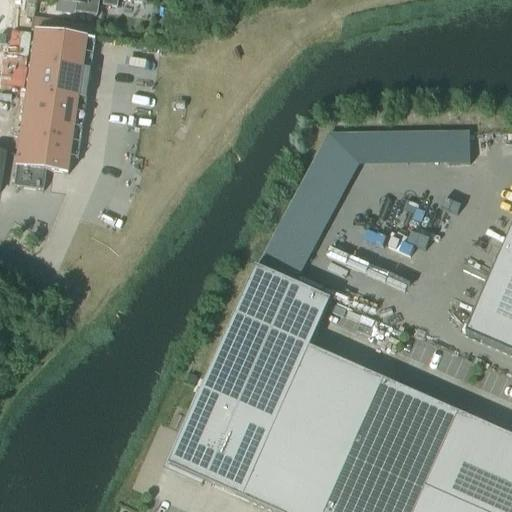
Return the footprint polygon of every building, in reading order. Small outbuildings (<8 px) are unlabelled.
[(0,0),(0,67),(11,0),(0,0)] [(55,0),(55,3),(83,7),(82,14),(97,17),(99,0),(55,0)] [(103,0),(102,7),(117,9),(118,1),(147,5),(147,0),(103,0)] [(65,38),(67,24),(33,19),(31,33),(36,34),(65,38)] [(95,42),(36,34),(32,64),(91,72),(95,42)] [(86,102),(91,72),(32,64),(27,93),(86,102)] [(82,132),(86,102),(27,93),(23,123),(52,127),(82,132)] [(106,104),(105,113),(123,115),(124,106),(106,104)] [(45,173),(52,127),(23,123),(14,189),(43,193),(46,173),(45,173)] [(78,162),(82,132),(52,127),(45,173),(46,173),(68,176),(70,161),(78,162)] [(470,166),(469,137),(449,138),(449,167),(470,166)] [(115,224),(116,190),(100,189),(99,224),(115,224)] [(511,229),(465,335),(511,356),(511,229)] [(112,259),(111,232),(91,233),(92,260),(112,259)] [(511,511),(511,438),(312,348),(331,303),(295,287),(256,269),(168,468),(201,483),(266,511),(511,511)]
